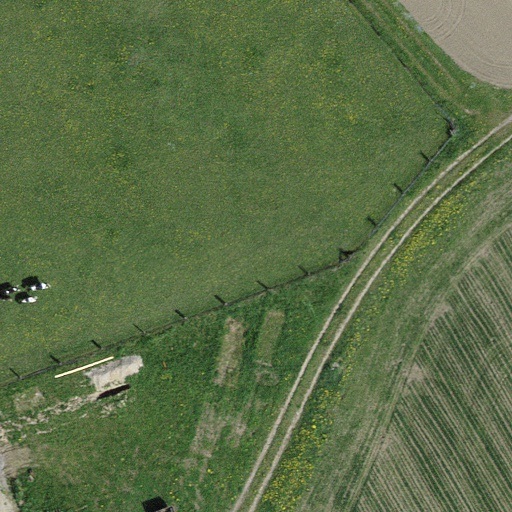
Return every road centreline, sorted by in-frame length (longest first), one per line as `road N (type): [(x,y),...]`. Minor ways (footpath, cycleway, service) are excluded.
road 1 (track): [(243,511),(316,364),(375,268),(451,181),(492,151)]
road 2 (track): [(366,0),(492,151)]
